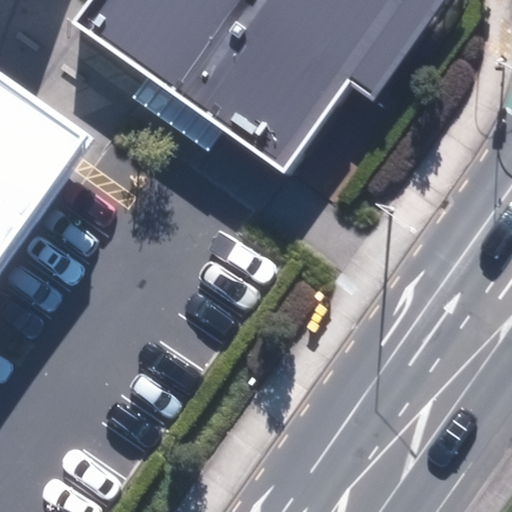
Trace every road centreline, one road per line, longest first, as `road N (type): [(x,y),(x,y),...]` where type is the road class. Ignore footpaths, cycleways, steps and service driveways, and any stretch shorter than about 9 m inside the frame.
road 1 (unknown): [(0,434),(147,190)]
road 2 (secondary): [(511,326),(365,511)]
